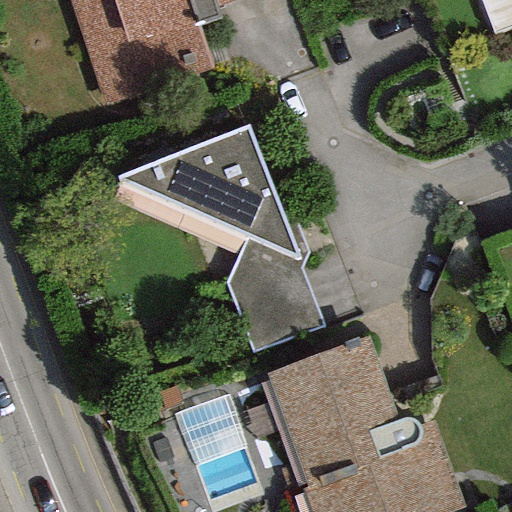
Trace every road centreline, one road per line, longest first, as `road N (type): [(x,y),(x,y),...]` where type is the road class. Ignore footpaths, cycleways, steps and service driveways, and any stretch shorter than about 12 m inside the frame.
road 1 (primary): [(0,350),(63,511)]
road 2 (residential): [(511,158),(358,226)]
